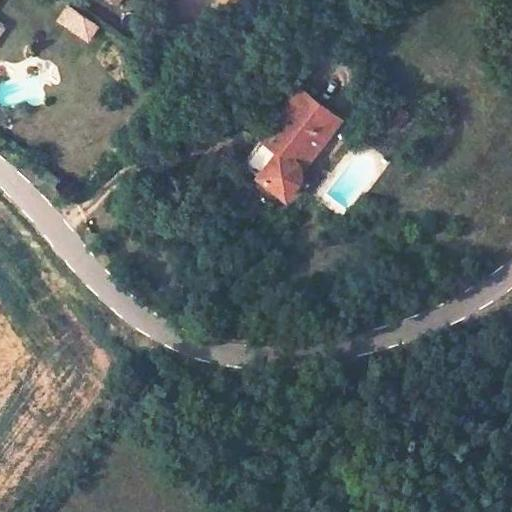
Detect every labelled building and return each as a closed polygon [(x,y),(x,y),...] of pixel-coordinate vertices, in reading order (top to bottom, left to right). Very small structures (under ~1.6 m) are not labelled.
[(102,24),(74,5),(67,15),(85,28),(82,32),(92,39),(102,24)] [(85,28),(67,15),(64,20),(82,32),(85,28)] [(381,97),(387,98),(389,98),(391,97),(394,95),(396,91),(398,88),(397,82),(395,78),(391,74),(387,73),(381,74),(377,76),(375,79),(373,85),(373,89),(375,92),(376,94),(381,97)] [(301,87),(245,162),(289,195),(302,179),(303,173),(303,169),(303,164),(296,159),(319,129),(325,133),(338,116),(301,87)] [(391,99),(380,113),(395,124),(406,110),(391,99)] [(319,129),(296,159),(303,164),(325,133),(319,129)]
